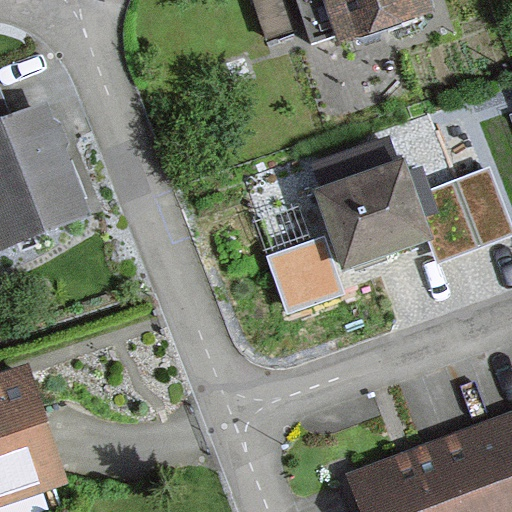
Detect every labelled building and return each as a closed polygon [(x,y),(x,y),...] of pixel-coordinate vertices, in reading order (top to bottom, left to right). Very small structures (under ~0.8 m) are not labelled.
[(279,0),(248,0),(262,41),(290,31),(279,0)] [(420,11),(415,0),(292,0),(302,28),(308,46),(381,24),(384,34),(414,24),(410,14),(420,11)] [(76,215),(50,148),(37,115),(6,127),(0,112),(0,244),(0,245),(76,215)] [(342,267),(420,239),(396,171),(318,198),(342,267)] [(478,258),(504,249),(488,201),(460,211),(477,258),(478,258)] [(451,267),(477,258),(460,211),(434,220),(451,267)] [(0,496),(56,478),(22,379),(0,386),(0,496)] [(511,511),(511,420),(350,481),(362,511),(511,511)]
